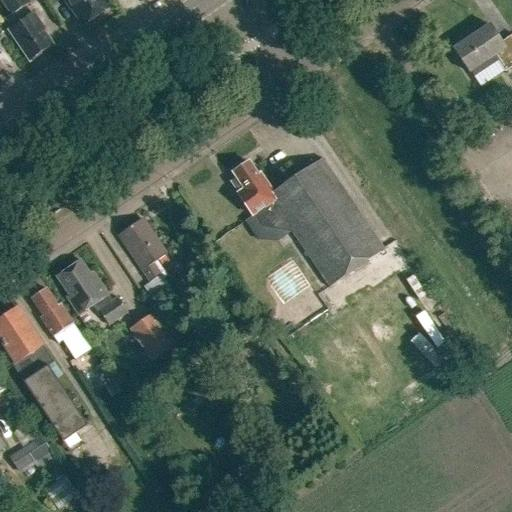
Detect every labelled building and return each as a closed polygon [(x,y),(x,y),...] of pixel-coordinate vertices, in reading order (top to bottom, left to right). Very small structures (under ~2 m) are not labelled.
[(33,16),(26,5),(28,3),(25,0),(5,0),(14,13),(4,19),(10,28),(10,29),(32,62),(53,47),(43,33),(45,32),(34,15),(33,16)] [(63,0),(67,4),(68,3),(84,26),(110,8),(104,0),(63,0)] [(511,37),(502,44),(490,26),(454,49),(470,74),(495,58),(505,73),(511,67),(511,37)] [(385,250),(323,159),(274,193),(262,175),(259,177),(249,162),(248,163),(243,163),(236,167),(235,172),(233,173),(237,179),(232,183),(239,193),(238,193),(254,216),(256,215),(259,220),(276,208),(330,287),(385,250)] [(161,275),(153,264),(167,254),(147,225),(143,228),(139,223),(124,234),(127,239),(122,242),(150,283),(161,275)] [(91,275),(82,261),(57,278),(69,296),(67,298),(79,316),(92,307),(98,315),(100,313),(109,326),(128,313),(118,298),(113,302),(94,273),(91,275)] [(59,307),(48,290),(33,300),(43,317),(41,318),(59,344),(63,342),(76,361),(92,350),(74,324),(61,305),(59,307)] [(56,362),(45,346),(20,308),(0,320),(0,337),(17,364),(14,366),(63,442),(88,426),(49,367),(56,362)] [(152,363),(177,346),(172,339),(178,334),(161,309),(154,313),(130,330),(152,363)] [(177,369),(191,360),(184,350),(170,359),(177,369)] [(21,471),(51,451),(42,436),(11,456),(21,471)]
